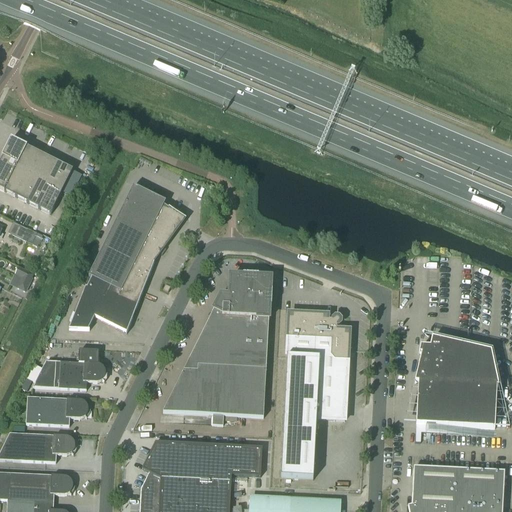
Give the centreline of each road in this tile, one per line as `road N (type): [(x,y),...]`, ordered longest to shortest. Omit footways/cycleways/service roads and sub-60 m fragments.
road 1 (unclassified): [(374,511),(383,310),(375,293),(258,246),(230,243),(202,257),(108,448),(104,511)]
road 2 (motorway): [(16,0),(511,209)]
road 3 (motorway): [(511,176),(95,0)]
road 4 (unknown): [(383,310),(448,324),(454,266)]
